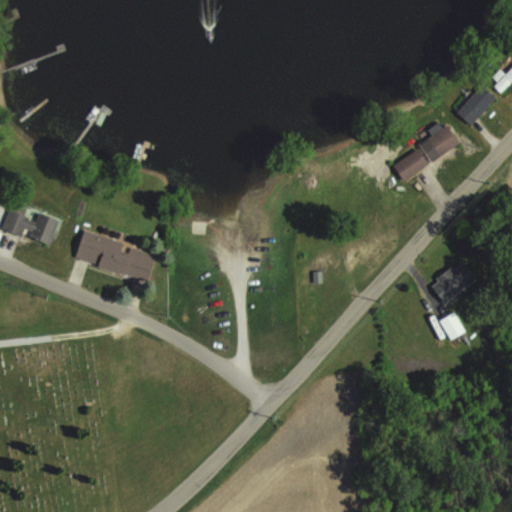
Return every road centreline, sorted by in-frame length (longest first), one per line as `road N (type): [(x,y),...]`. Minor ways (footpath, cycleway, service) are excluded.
road 1 (residential): [(159,511),(511,137)]
road 2 (residential): [(269,402),(236,370),(159,327),(0,262)]
